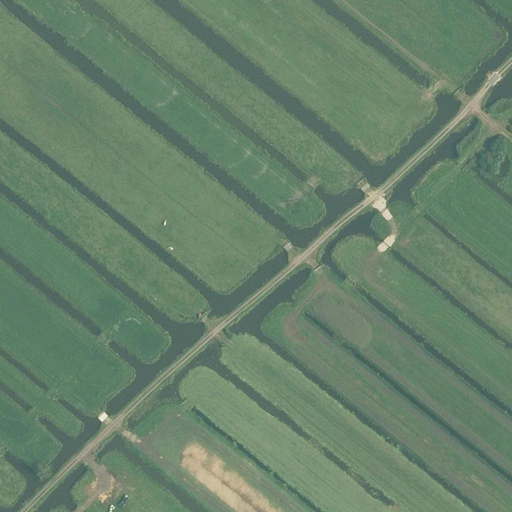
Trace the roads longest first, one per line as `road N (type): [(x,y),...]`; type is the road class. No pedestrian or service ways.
road 1 (unclassified): [(25,511),(180,360),(381,189),(511,62)]
road 2 (track): [(112,327),(0,450)]
road 3 (track): [(442,81),(342,0)]
